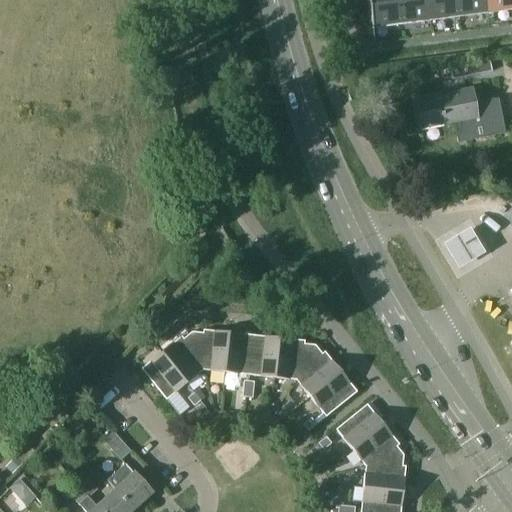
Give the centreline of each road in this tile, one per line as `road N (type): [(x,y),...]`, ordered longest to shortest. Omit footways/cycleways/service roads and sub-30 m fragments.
road 1 (primary): [(273,0),(283,65),(348,245),(403,352),(506,503)]
road 2 (primary): [(511,465),(413,320),(369,234),(279,0)]
road 3 (residential): [(204,511),(202,481),(114,376)]
